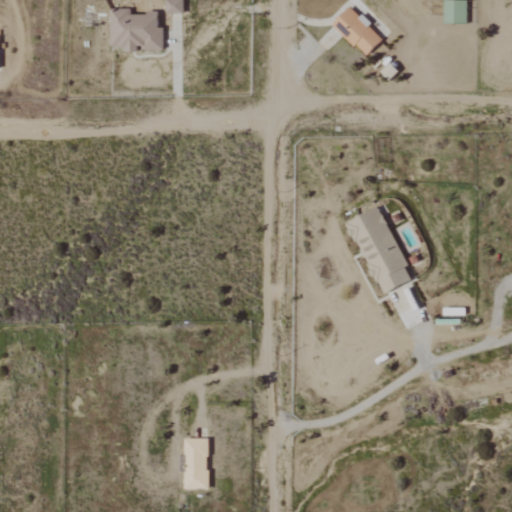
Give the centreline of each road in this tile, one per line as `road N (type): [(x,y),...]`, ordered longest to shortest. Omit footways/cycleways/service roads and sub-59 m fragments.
road 1 (residential): [(511,111),(0,128)]
road 2 (residential): [(284,0),(278,511)]
road 3 (track): [(279,425),(342,415),(418,365),(422,347),(410,313)]
